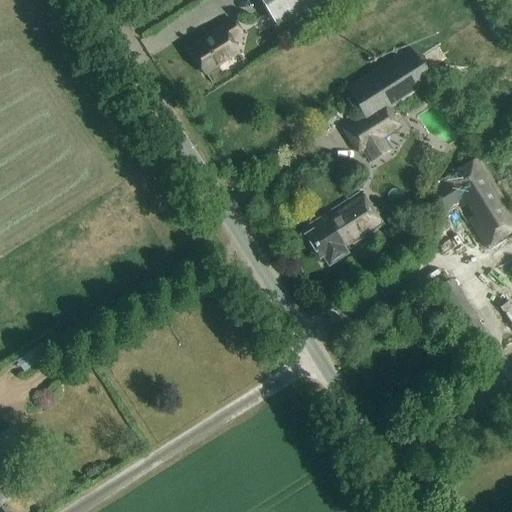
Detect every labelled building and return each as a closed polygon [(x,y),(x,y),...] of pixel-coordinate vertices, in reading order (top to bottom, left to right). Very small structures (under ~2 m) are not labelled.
[(259,0),(274,23),(282,36),(339,0),(259,0)] [(210,37),(189,50),(204,74),(238,53),(230,40),(241,33),(233,21),(210,36),(210,37)] [(401,130),(389,111),(430,86),(408,51),(347,89),(363,115),(340,129),(357,156),(363,153),(369,163),(390,150),(384,140),(401,130)] [(441,180),(444,184),(428,194),(440,214),(457,204),(460,209),(465,206),(472,217),(468,219),(486,248),(511,231),(511,214),(477,158),(441,180)] [(362,192),(311,225),(314,230),(305,236),(320,259),(323,257),(329,266),(348,254),(343,246),(352,241),(354,244),(383,225),(362,192)] [(352,258),(343,264),(350,276),(359,270),(352,258)] [(47,338),(21,355),(31,371),(57,353),(47,338)] [(9,465),(28,453),(12,428),(0,435),(0,478),(13,471),(9,465)] [(19,494),(28,487),(21,477),(12,483),(19,494)]
